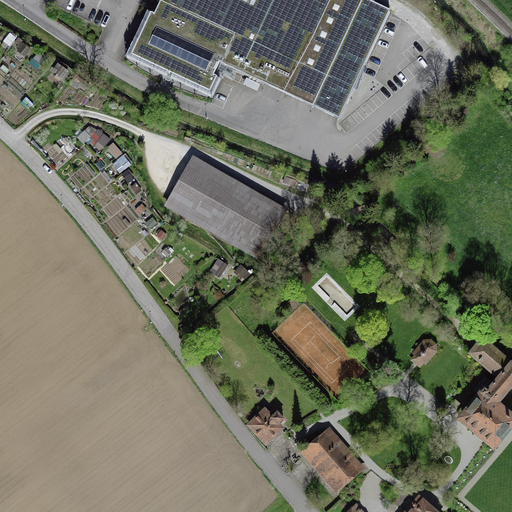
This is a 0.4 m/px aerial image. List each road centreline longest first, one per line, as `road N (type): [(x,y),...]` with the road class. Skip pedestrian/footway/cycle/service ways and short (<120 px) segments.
road 1 (residential): [(0,131),(100,242),(162,329)]
road 2 (residential): [(309,511),(162,329)]
road 3 (unknown): [(12,143),(50,111),(93,113),(137,129)]
